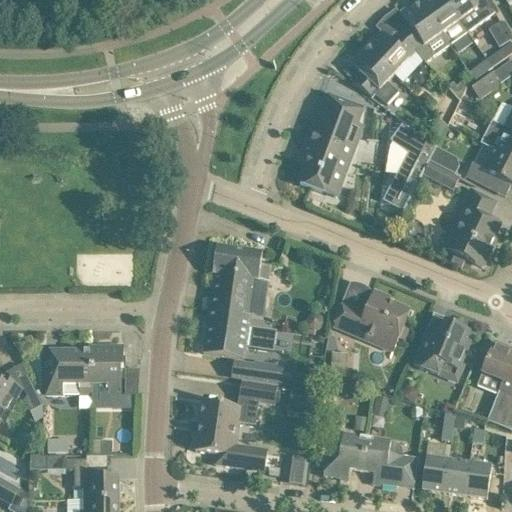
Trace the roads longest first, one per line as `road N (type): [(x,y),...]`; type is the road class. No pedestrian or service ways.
road 1 (residential): [(495,307),(485,292),(253,206)]
road 2 (residential): [(253,206),(294,91),(372,0)]
road 3 (residential): [(328,511),(152,486)]
road 4 (tertiary): [(152,486),(165,309)]
road 5 (secondary): [(169,55),(70,81),(0,81)]
road 6 (residential): [(165,309),(17,301),(0,310)]
road 7 (secondary): [(0,98),(70,103),(163,86)]
road 8 (tertiary): [(165,309),(192,186)]
road 9 (secondary): [(194,75),(238,50),(294,0)]
